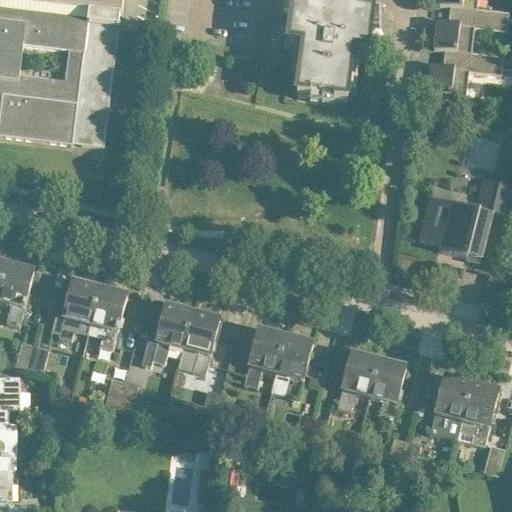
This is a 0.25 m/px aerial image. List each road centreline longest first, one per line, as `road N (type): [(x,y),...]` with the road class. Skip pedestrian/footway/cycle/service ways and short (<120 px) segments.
road 1 (residential): [(511,353),(0,218)]
road 2 (unclassified): [(384,192),(406,0)]
